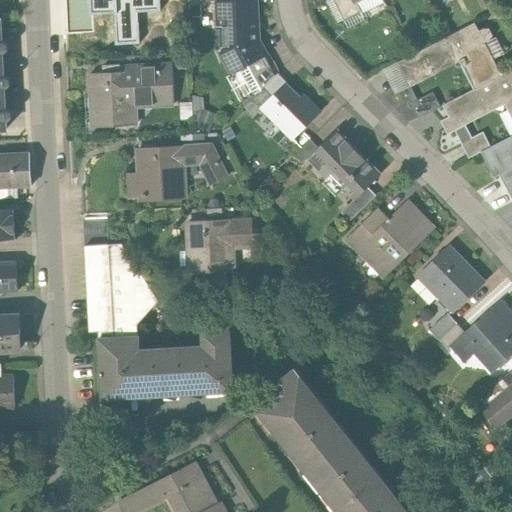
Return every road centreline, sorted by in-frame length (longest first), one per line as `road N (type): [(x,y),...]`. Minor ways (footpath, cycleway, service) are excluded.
road 1 (residential): [(61,511),(36,0)]
road 2 (residential): [(511,257),(304,41),(290,0)]
